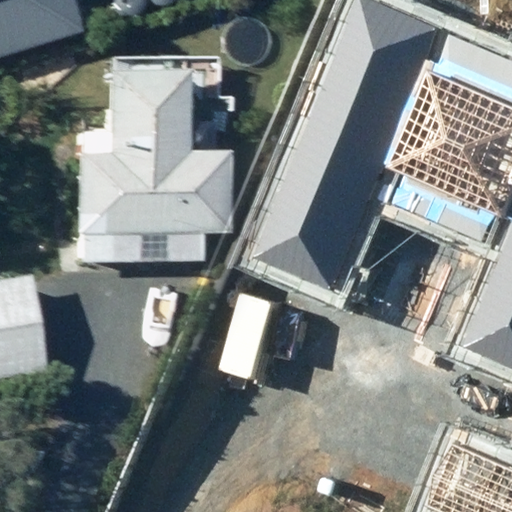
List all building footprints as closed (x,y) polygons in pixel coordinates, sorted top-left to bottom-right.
[(0,0),(0,55),(79,32),(69,0),(0,0)] [(361,0),(296,276),(303,278),(296,311),(426,342),(434,309),(451,313),(511,56),(511,27),(395,0),(361,0)] [(107,155),(75,155),(75,237),(83,237),(83,261),(199,261),(199,233),(225,233),(225,154),(184,154),(184,75),(107,75),(107,155)] [(28,279),(0,283),(0,377),(42,371),(28,279)] [(427,511),(435,476),(280,445),(266,511),(427,511)]
